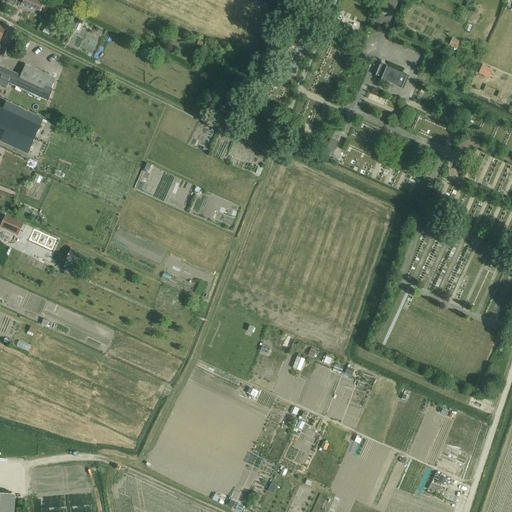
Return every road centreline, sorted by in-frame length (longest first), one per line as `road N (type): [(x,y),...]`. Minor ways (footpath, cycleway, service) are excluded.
road 1 (track): [(135,473),(196,352),(270,159),(0,19)]
road 2 (track): [(19,467),(110,461),(221,511)]
road 3 (track): [(466,511),(511,373)]
